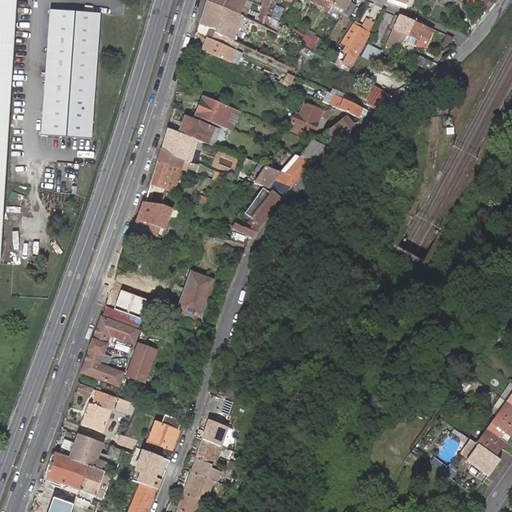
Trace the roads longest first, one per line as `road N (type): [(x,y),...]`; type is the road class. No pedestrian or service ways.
road 1 (residential): [(473,40),(340,146),(251,262),(159,511)]
road 2 (residential): [(15,511),(191,0)]
road 3 (secondary): [(0,476),(87,241),(163,0)]
